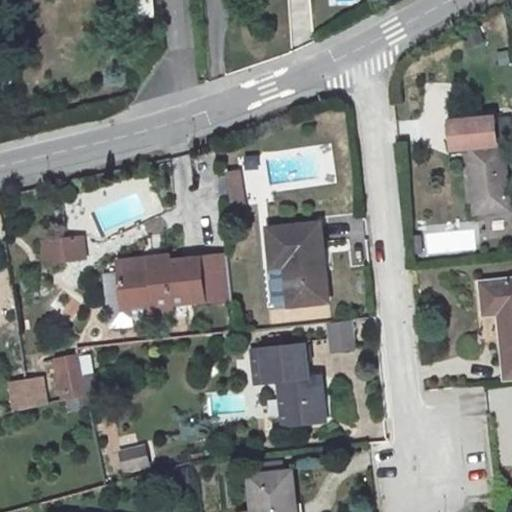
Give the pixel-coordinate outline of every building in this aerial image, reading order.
[(511,126),(500,128),(502,142),(501,142),(498,116),(454,120),(457,147),(472,145),(479,212),(511,208),(511,188),(507,142),(511,141),(511,126)] [(235,207),(252,204),(246,168),(229,170),(235,207)] [(319,220),(265,225),(270,264),(271,264),(284,262),(288,302),(327,298),(319,220)] [(83,237),(43,240),(45,261),(85,257),(83,237)] [(228,255),(152,262),(152,267),(119,270),(122,300),(155,297),(155,306),(232,299),(228,255)] [(284,262),(271,264),(274,304),(288,302),(284,262)] [(511,279),(482,283),(486,314),(500,313),(505,362),(509,362),(511,378),(511,377),(511,279)] [(155,297),(122,300),(122,309),(126,315),(140,313),(153,312),(155,306),(155,297)] [(350,317),(331,319),(333,344),(353,341),(350,317)] [(307,343),(263,347),(266,382),(287,380),(292,425),(327,421),(323,374),(311,375),(307,343)] [(263,347),(251,348),(255,384),(266,382),(263,347)] [(78,354),(55,359),(63,399),(86,393),(82,374),(78,354)] [(94,371),(82,374),(86,393),(86,394),(98,391),(94,371)] [(8,382),(15,411),(53,402),(46,373),(8,382)] [(144,442),(120,446),(123,465),(147,461),(144,442)] [(163,468),(186,464),(182,445),(160,449),(163,468)] [(250,475),(254,511),(297,511),(293,471),(286,471),(250,475)]
